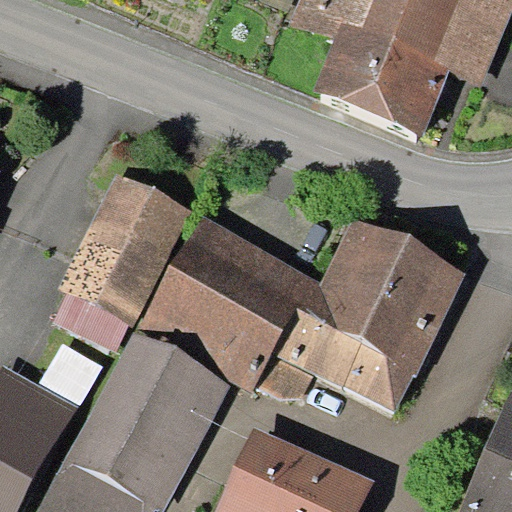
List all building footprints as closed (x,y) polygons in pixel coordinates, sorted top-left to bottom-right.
[(340,33),(436,73),(464,6),(466,0),(288,0),(275,33),(330,56),(340,33)] [(330,56),(312,99),(408,140),(436,73),(340,33),(330,56)] [(391,260),(345,239),(307,320),(295,347),(340,368),(391,260)] [(63,284),(121,316),(146,271),(87,240),(63,284)] [(131,354),(216,394),(241,342),(236,340),(199,322),(219,279),(176,259),(131,354)] [(340,368),(326,398),(378,423),(443,285),(419,273),(391,260),(340,368)] [(256,297),(219,279),(199,322),(236,340),(256,297)] [(108,341),(121,316),(63,284),(49,309),(108,341)] [(241,342),(272,357),(293,314),(256,297),(236,340),(241,342)] [(216,394),(253,412),(272,373),(326,398),(340,368),(295,347),(307,320),(293,314),(272,357),(241,342),(216,394)] [(78,441),(151,480),(194,401),(121,362),(78,441)] [(511,511),(511,414),(505,412),(461,509),(467,511),(511,511)] [(133,511),(151,480),(78,441),(39,511),(133,511)] [(0,511),(20,511),(43,471),(0,447),(0,511)] [(245,461),(263,468),(267,458),(249,451),(245,461)] [(339,511),(344,499),(263,468),(245,461),(237,458),(215,511),(339,511)]
